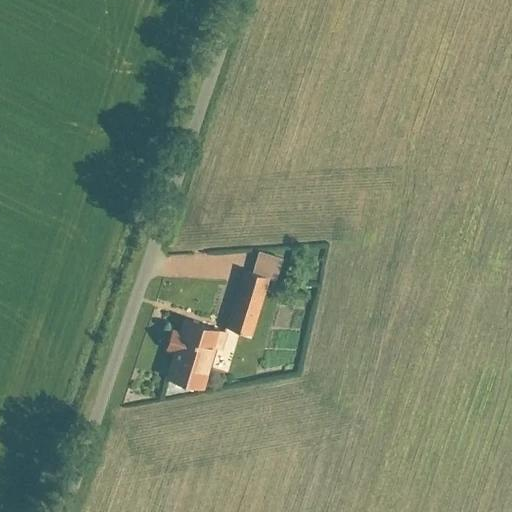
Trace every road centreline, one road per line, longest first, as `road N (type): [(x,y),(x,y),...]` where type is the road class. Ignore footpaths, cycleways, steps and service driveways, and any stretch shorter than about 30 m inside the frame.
road 1 (residential): [(63,511),(237,0)]
road 2 (unknown): [(160,227),(511,174)]
